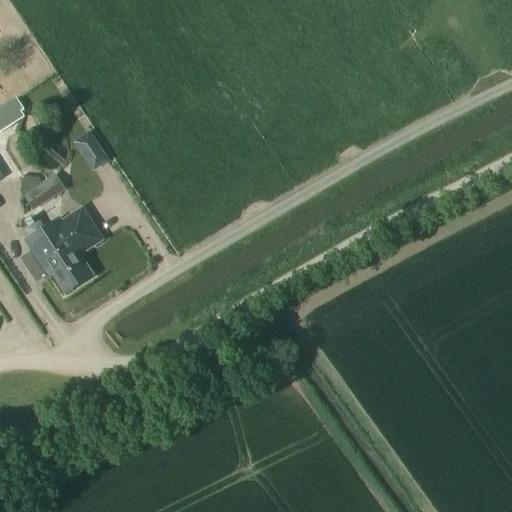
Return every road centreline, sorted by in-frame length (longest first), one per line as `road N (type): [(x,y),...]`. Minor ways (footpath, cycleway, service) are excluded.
road 1 (unclassified): [(49,339),(402,135),(511,83)]
road 2 (unclassified): [(49,339),(90,366),(115,371),(159,357),(377,228),(511,160)]
